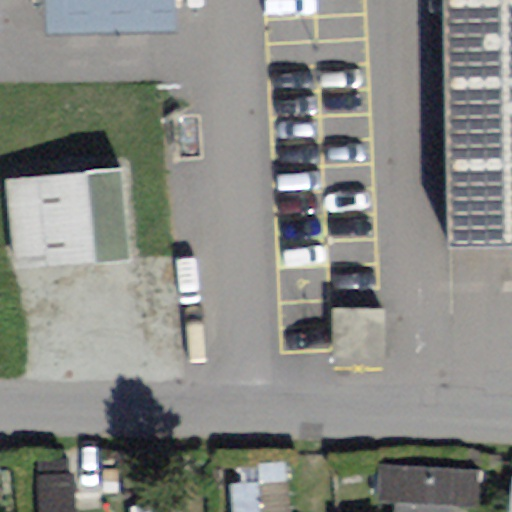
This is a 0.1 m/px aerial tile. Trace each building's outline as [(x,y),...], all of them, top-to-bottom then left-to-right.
[(53,0),(54,30),(176,28),(175,0),(53,0)] [(511,0),(434,0),(438,250),(511,248),(511,0)] [(128,173),(0,178),(4,260),(131,255),(128,173)] [(379,311),(325,309),(323,361),(378,362),(379,311)] [(381,455),(380,493),(480,497),(482,460),(381,455)] [(290,511),(289,458),(234,460),(235,511),(290,511)] [(44,466),(41,511),(76,511),(79,468),(44,466)] [(135,499),(135,511),(162,511),(162,498),(135,499)]
